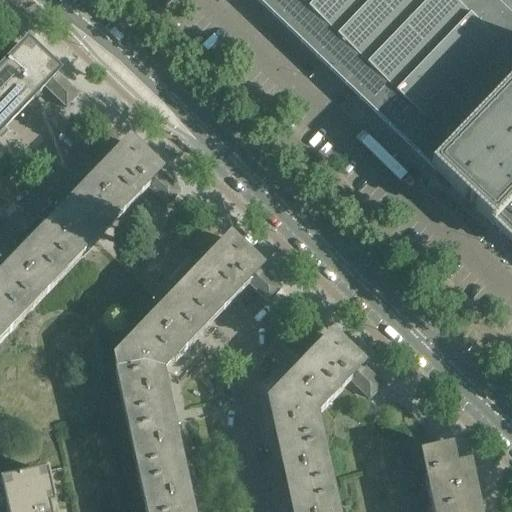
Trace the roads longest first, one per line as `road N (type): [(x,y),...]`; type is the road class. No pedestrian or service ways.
road 1 (tertiary): [(511,424),(71,0)]
road 2 (residential): [(258,511),(242,427),(250,342),(58,162)]
road 3 (unclassified): [(511,290),(207,0)]
